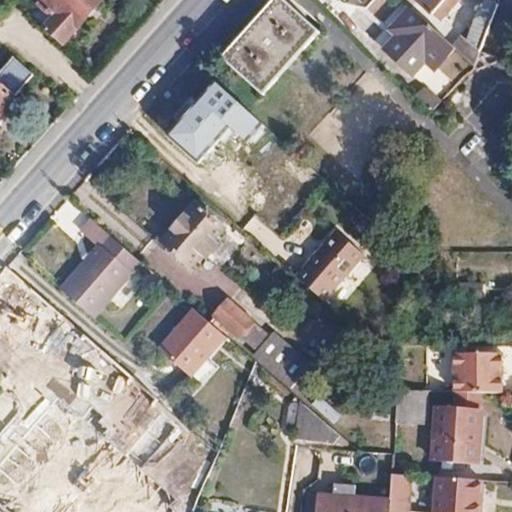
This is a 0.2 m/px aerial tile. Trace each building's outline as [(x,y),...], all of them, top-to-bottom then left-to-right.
[(55,18),(45,27),(66,45),(107,0),(47,0),(42,6),(55,18)] [(282,0),(276,0),(223,59),(262,95),(318,32),(282,0)] [(415,0),(439,21),(458,0),(415,0)] [(455,50),(475,66),(478,51),(481,52),(497,4),(492,0),(491,0),(472,44),(463,36),(453,47),(455,50)] [(55,18),(42,6),(34,16),(45,27),(55,18)] [(455,50),(453,47),(408,7),(388,31),(394,36),(383,49),(413,76),(424,63),(435,73),(455,50)] [(0,123),(22,100),(18,96),(35,75),(15,59),(0,74),(0,77),(3,81),(0,83),(0,123)] [(431,114),(444,99),(428,82),(416,98),(431,114)] [(168,138),(199,165),(212,150),(232,127),(201,101),(168,138)] [(337,214),(407,273),(409,251),(348,201),(337,214)] [(223,228),(195,204),(162,242),(190,267),(202,253),(206,257),(217,244),(213,241),(223,228)] [(142,264),(110,235),(62,290),(94,319),(142,264)] [(376,266),(352,246),(314,293),(338,313),(376,266)] [(6,267),(0,274),(0,328),(35,357),(68,317),(6,267)] [(440,316),(440,300),(405,299),(404,316),(440,316)] [(242,339),(254,325),(227,300),(214,315),(242,339)] [(226,337),(194,309),(159,350),(190,378),(226,337)] [(254,325),(242,339),(258,353),(270,339),(254,325)] [(270,339),(258,353),(255,357),(291,389),(312,366),(274,334),(270,339)] [(179,451),(196,431),(86,336),(65,360),(115,403),(98,423),(88,414),(43,466),(55,476),(23,511),(101,511),(165,439),(179,451)] [(400,368),(399,393),(428,393),(434,393),(434,377),(410,377),(410,361),(410,348),(410,347),(402,347),(400,368)] [(410,348),(410,361),(431,362),(432,349),(410,348)] [(434,377),(434,393),(503,393),(503,374),(497,375),(497,354),(463,353),(463,355),(457,355),(457,374),(463,374),(463,382),(454,382),(454,377),(434,377)] [(399,393),(394,455),(393,469),(392,475),(407,476),(410,425),(426,426),(428,393),(399,393)] [(321,398),(314,406),(335,425),(342,416),(321,398)] [(340,436),(300,402),(300,406),(291,405),(287,430),(296,431),(295,440),(333,445),(340,436)] [(481,410),(438,407),(434,461),(476,465),(481,410)] [(392,477),(392,475),(393,469),(394,455),(382,454),(380,475),(392,477)] [(0,470),(0,495),(12,482),(0,470)] [(390,501),(389,511),(410,511),(412,476),(407,476),(392,475),(392,477),(390,501)] [(492,511),(495,482),(438,478),(435,511),(492,511)] [(318,494),(316,511),(389,511),(390,501),(354,498),(355,488),(336,486),(335,496),(318,494)] [(316,511),(318,494),(307,494),(305,511),(316,511)]
